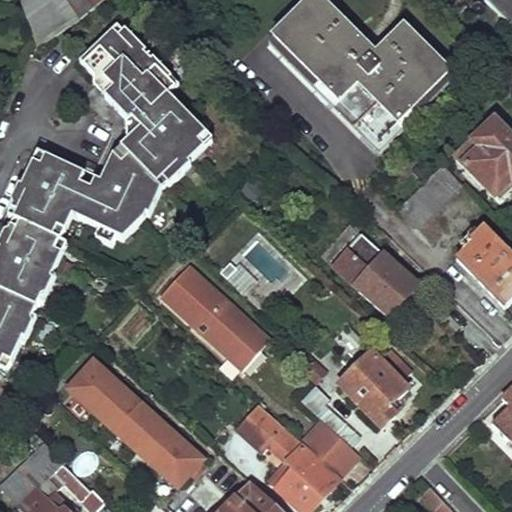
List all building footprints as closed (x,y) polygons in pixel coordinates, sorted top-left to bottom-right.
[(63,0),(35,0),(20,10),(36,47),(40,56),(103,0),(69,0),(66,3),(63,0)] [(314,0),(274,42),(381,147),(413,114),(449,76),(402,30),(374,58),(314,0)] [(511,0),(489,0),(487,3),(511,27),(511,0)] [(119,30),(80,68),(111,99),(105,104),(130,129),(133,126),(142,135),(113,163),(101,189),(96,187),(93,194),(83,189),(86,182),(39,160),(21,200),(17,198),(2,232),(8,235),(0,252),(0,253),(4,255),(0,263),(0,374),(7,378),(19,354),(22,355),(36,328),(32,327),(38,312),(42,314),(56,286),(51,284),(67,254),(58,250),(70,225),(121,249),(150,221),(153,222),(165,195),(171,189),(173,192),(195,170),(192,167),(217,144),(182,107),(174,115),(164,104),(181,88),(128,34),(125,36),(119,30)] [(511,141),(497,126),(460,162),(497,201),(511,187),(511,141)] [(445,171),(400,215),(419,233),(464,190),(445,171)] [(258,174),(240,193),(252,205),(271,185),(258,174)] [(511,258),(485,230),(454,261),(505,310),(511,302),(511,258)] [(358,288),(357,290),(388,318),(419,284),(362,233),(333,265),(358,288)] [(261,285),(242,269),(240,271),(233,264),(221,277),(247,300),(261,285)] [(193,267),(162,300),(243,375),(272,340),(193,267)] [(331,375),(315,359),(306,369),(322,385),(331,375)] [(369,359),(336,395),(381,435),(395,420),(389,414),(408,394),(369,359)] [(208,465),(96,361),(69,392),(179,493),(192,481),(206,467),(208,465)] [(509,411),(492,428),(511,448),(511,392),(501,404),(509,411)] [(261,404),(238,427),(264,452),(270,446),(287,430),(261,404)] [(319,427),(302,444),(303,446),(339,481),(356,463),(319,427)] [(287,430),(270,446),(287,463),(302,448),(303,446),(302,444),(299,441),(287,430)] [(48,446),(3,494),(20,511),(66,464),(48,446)] [(295,472),(277,491),(297,511),(311,511),(338,483),(302,448),(287,463),(295,472)] [(226,497),(242,483),(223,462),(207,476),(226,497)] [(287,463),(269,482),(277,491),(295,472),(287,463)] [(209,470),(206,467),(192,481),(195,484),(209,470)] [(66,468),(23,511),(66,511),(56,500),(67,489),(89,511),(103,511),(108,507),(96,494),(93,497),(66,468)] [(274,511),(252,488),(227,511),(274,511)] [(449,511),(431,493),(423,501),(433,511),(449,511)]
